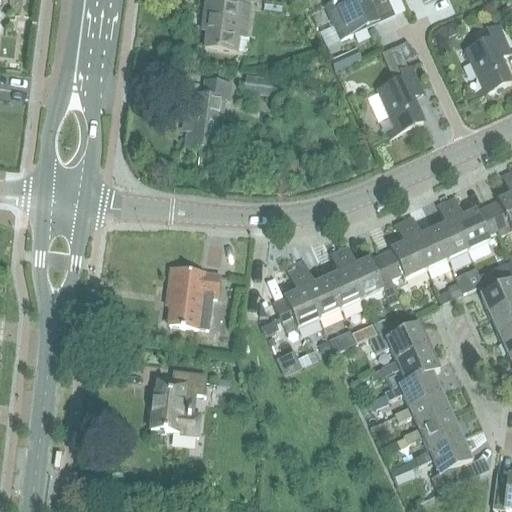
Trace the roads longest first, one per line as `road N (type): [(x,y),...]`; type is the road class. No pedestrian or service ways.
road 1 (residential): [(59,204),(299,216),(463,149)]
road 2 (tertiary): [(30,511),(59,204)]
road 3 (tertiary): [(59,204),(88,0)]
road 4 (residential): [(501,444),(436,306)]
road 5 (residential): [(463,149),(411,29)]
